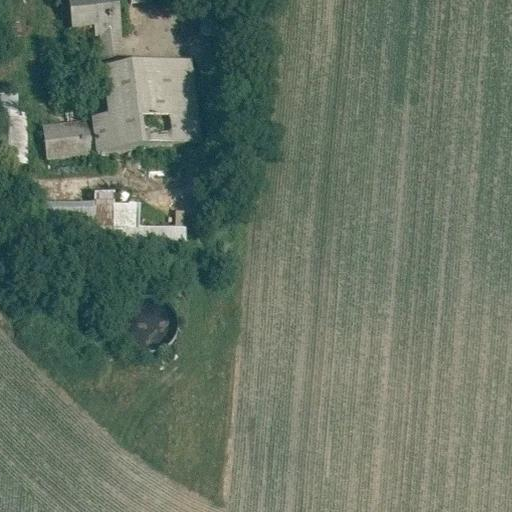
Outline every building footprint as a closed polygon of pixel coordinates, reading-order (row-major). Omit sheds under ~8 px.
[(113,0),(62,0),(65,30),(88,28),(89,36),(95,36),(102,119),(41,124),(44,158),(197,145),(190,54),(119,60),(113,0)] [(216,38),(215,15),(197,16),(198,39),(216,38)] [(14,95),(0,95),(0,166),(18,166),(14,95)] [(88,199),(29,200),(30,251),(183,249),(183,227),(131,227),(131,206),(107,206),(107,190),(88,191),(88,199)] [(130,347),(139,351),(149,351),(158,348),(165,343),(170,336),(173,328),(172,319),(170,311),(164,304),(157,299),(149,296),(140,296),(132,299),(124,305),(119,313),(117,323),(119,332),(123,341),(130,347)]
